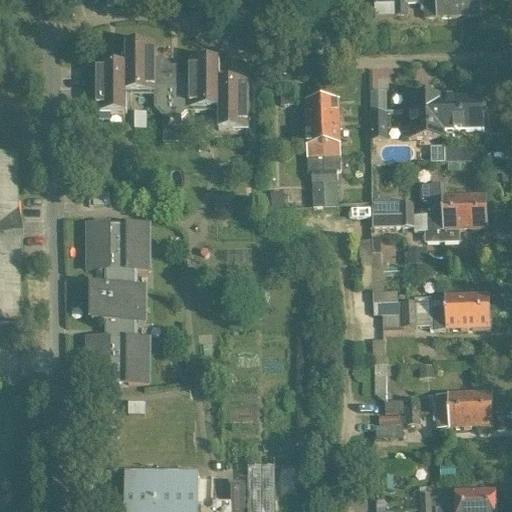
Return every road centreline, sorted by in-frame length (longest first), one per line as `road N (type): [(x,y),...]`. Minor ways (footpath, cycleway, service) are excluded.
road 1 (residential): [(511,56),(276,66),(149,15),(115,16),(48,38)]
road 2 (residential): [(48,38),(61,511)]
road 3 (track): [(334,231),(344,245),(347,318),(336,469),(345,511)]
